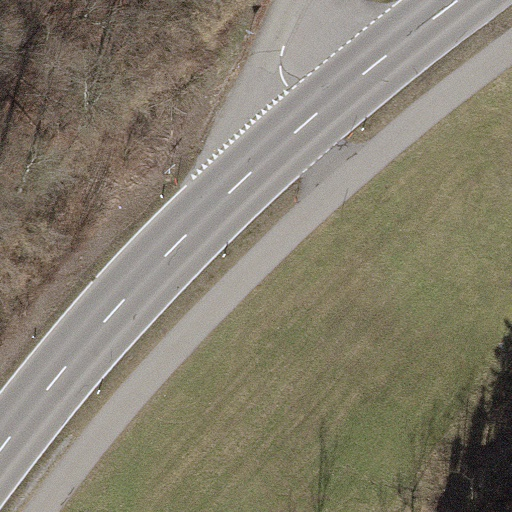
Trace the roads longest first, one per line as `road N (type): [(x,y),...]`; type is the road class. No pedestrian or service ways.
road 1 (tertiary): [(0,458),(166,252),(299,128)]
road 2 (tertiary): [(299,128),(460,0)]
road 3 (unclassified): [(299,128),(306,0)]
